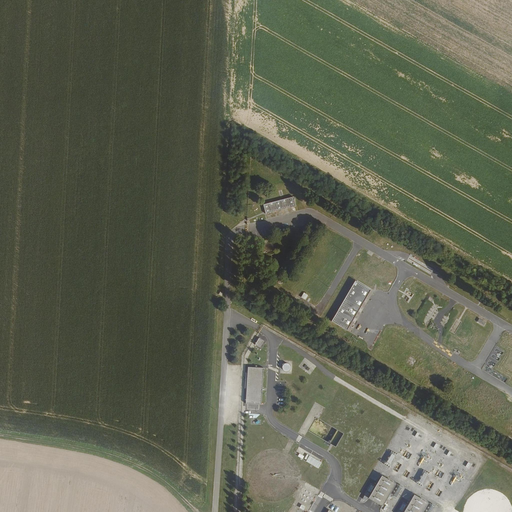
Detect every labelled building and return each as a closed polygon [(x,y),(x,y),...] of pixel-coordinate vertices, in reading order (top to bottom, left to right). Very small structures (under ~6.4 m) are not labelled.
[(293,197),(263,205),(266,214),(296,206),(293,197)] [(371,290),(355,281),(331,321),(346,330),(371,290)] [(259,338),(255,345),(260,348),(264,341),(259,338)] [(264,368),(248,367),(245,403),(261,404),(264,368)] [(336,447),(343,434),(316,417),(308,431),(336,447)] [(310,456),(306,461),(317,468),(321,462),(310,456)] [(381,475),(368,498),(382,506),(396,484),(381,475)] [(414,494),(403,511),(422,511),(428,503),(414,494)]
